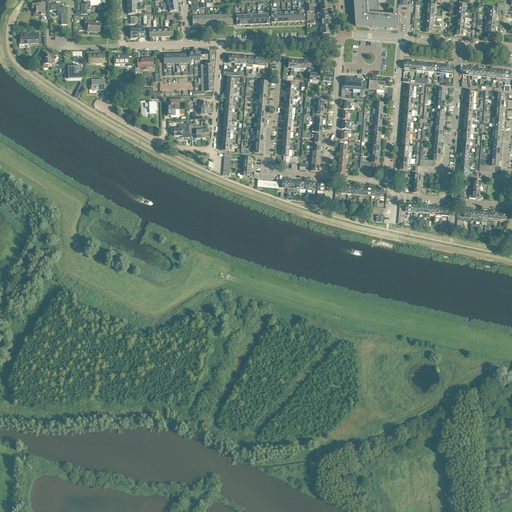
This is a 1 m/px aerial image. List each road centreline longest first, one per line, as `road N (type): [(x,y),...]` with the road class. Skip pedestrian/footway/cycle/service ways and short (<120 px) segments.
road 1 (residential): [(442,200),(461,44)]
road 2 (residential): [(387,182),(402,39)]
road 3 (residential): [(325,176),(341,39)]
road 4 (residential): [(281,41),(268,170)]
road 5 (residential): [(213,148),(158,141),(104,106)]
